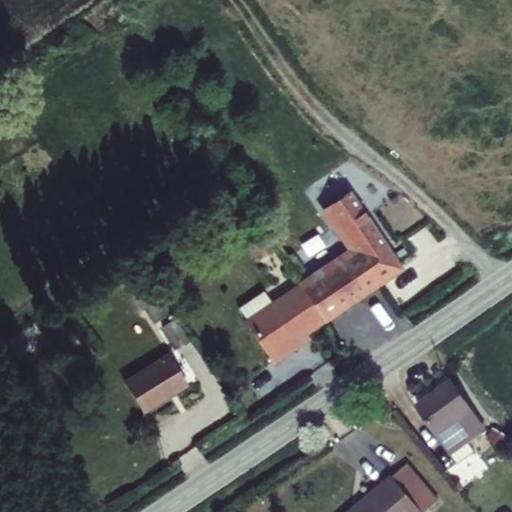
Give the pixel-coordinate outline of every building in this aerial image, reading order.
[(300,288),(322,322),(401,269),(350,191),(325,207),(355,251),(300,288)] [(267,255),(275,250),(272,244),(262,232),(246,242),(258,261),(267,255)] [(271,262),(267,255),(258,261),(262,268),(271,262)] [(305,333),(322,322),(300,288),(298,286),(270,304),(262,291),(237,307),(245,321),(244,322),(271,363),(300,344),(297,339),(305,333)] [(166,315),(152,290),(138,298),(152,323),(166,315)] [(176,350),(189,341),(175,320),(163,328),(176,350)] [(309,338),(305,333),(297,339),(300,344),(309,338)] [(123,382),(143,414),(189,387),(168,355),(123,382)] [(484,432),(452,385),(418,408),(457,465),(475,454),(467,443),(484,432)] [(507,438),(495,432),(489,441),(503,447),(507,438)] [(422,511),(391,477),(359,506),(360,509),(356,511),(422,511)]
